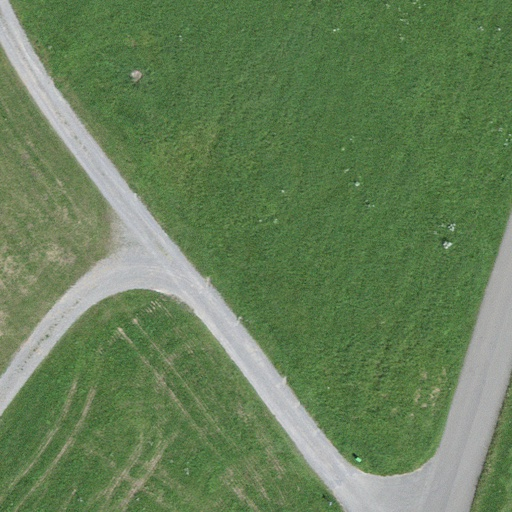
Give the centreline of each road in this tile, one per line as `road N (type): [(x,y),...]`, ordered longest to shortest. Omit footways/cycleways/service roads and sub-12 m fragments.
road 1 (track): [(2,0),(39,76),(379,511)]
road 2 (track): [(193,277),(135,268),(82,285),(0,387)]
road 3 (unclassified): [(453,511),(511,318)]
